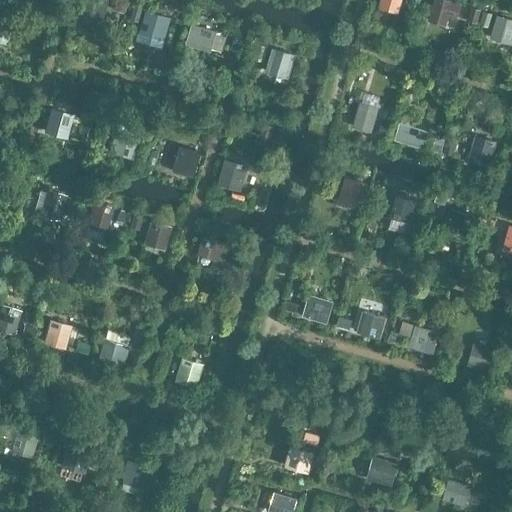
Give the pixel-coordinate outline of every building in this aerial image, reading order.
[(104,18),(109,0),(84,0),(81,11),(104,18)] [(434,0),(430,19),(448,24),(451,13),(460,16),(464,0),(434,0)] [(148,6),(139,37),(165,45),(174,14),(148,6)] [(498,34),(504,13),(482,6),(475,27),(498,34)] [(0,41),(7,43),(13,20),(0,16),(0,41)] [(199,46),(205,25),(183,18),(176,39),(199,46)] [(355,123),(373,129),(383,96),(365,90),(355,123)] [(51,105),(46,129),(70,134),(75,110),(51,105)] [(414,138),(420,117),(398,110),(391,131),(414,138)] [(126,141),(133,120),(110,113),(104,134),(126,141)] [(499,137),(474,131),(467,159),(492,165),(499,137)] [(454,152),(457,140),(438,135),(435,147),(454,152)] [(180,142),(175,168),(198,173),(203,147),(180,142)] [(225,157),(217,183),(242,190),(250,165),(225,157)] [(48,205),(54,184),(31,177),(25,198),(48,205)] [(352,209),(358,189),(335,182),(329,203),(352,209)] [(412,229),(414,193),(395,192),(393,228),(412,229)] [(94,226),(113,226),(113,202),(94,202),(94,226)] [(457,234),(464,213),(441,207),(435,228),(457,234)] [(148,232),(152,216),(136,213),(133,229),(148,232)] [(154,216),(148,241),(168,246),(175,222),(154,216)] [(511,249),(511,221),(510,220),(502,247),(511,249)] [(228,258),(232,237),(204,232),(200,253),(228,258)] [(304,314),(329,321),(336,298),(310,291),(304,314)] [(362,318),(368,297),(345,291),(339,311),(362,318)] [(87,341),(93,320),(70,314),(64,335),(87,341)] [(395,340),(436,352),(443,329),(401,317),(395,340)] [(126,364),(135,334),(108,326),(99,356),(126,364)] [(487,356),(494,335),(471,328),(465,349),(487,356)] [(200,384),(206,359),(184,354),(178,378),(200,384)] [(0,436),(6,439),(13,418),(0,413),(0,436)] [(303,451),(309,430),(287,423),(281,444),(303,451)] [(65,466),(88,469),(91,446),(68,443),(65,466)] [(451,458),(428,452),(422,472),(444,479),(451,458)] [(128,458),(120,488),(144,494),(152,464),(128,458)] [(468,504),(474,480),(450,474),(444,497),(468,504)] [(475,482),(472,492),(491,497),(494,487),(475,482)] [(269,508),(280,511),(294,511),(300,496),(276,488),(269,508)]
